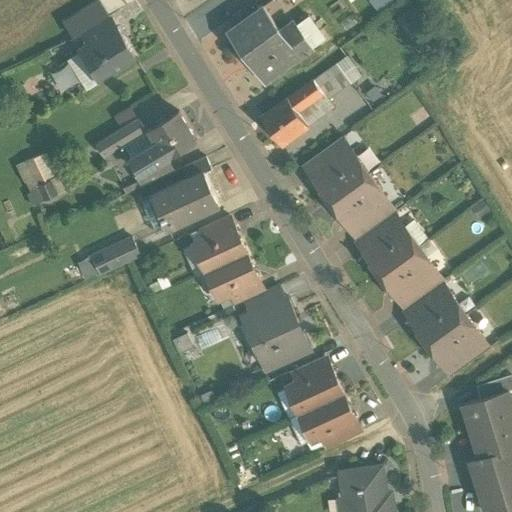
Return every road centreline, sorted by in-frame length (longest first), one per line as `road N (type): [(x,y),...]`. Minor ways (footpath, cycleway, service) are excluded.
road 1 (residential): [(443,511),(432,454),(415,419),(269,183)]
road 2 (residential): [(154,0),(269,183)]
